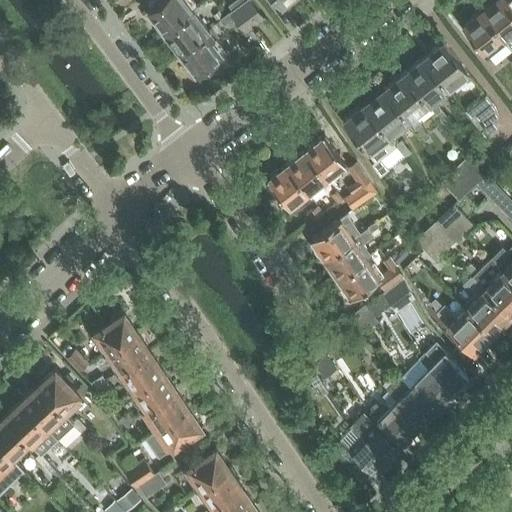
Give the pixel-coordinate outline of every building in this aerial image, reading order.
[(162,29),(192,7),(187,0),(152,0),(147,4),(149,6),(146,8),(162,29)] [(239,4),(244,0),(234,0),(228,5),(232,10),(239,4)] [(244,0),(239,4),(255,25),(264,18),(249,0),(244,0)] [(505,42),(511,36),(511,12),(502,0),(493,0),(481,10),(505,42)] [(511,0),(502,0),(511,12),(511,0)] [(246,32),(255,25),(239,4),(232,10),(223,17),(220,19),(223,23),(233,16),(246,32)] [(178,50),(208,28),(192,7),(162,29),(178,50)] [(487,56),(505,42),(481,10),(463,24),(487,56)] [(219,11),(213,15),(218,21),(220,19),(223,17),(219,11)] [(208,28),(178,50),(195,71),(197,70),(199,72),(211,63),(209,61),(224,49),(208,28)] [(422,56),(447,88),(468,71),(443,39),(422,56)] [(427,103),(447,88),(422,56),(402,71),(427,103)] [(407,119),(427,103),(402,71),(382,87),(407,119)] [(387,134),(407,119),(382,87),(362,102),(387,134)] [(486,136),(488,135),(490,131),(492,126),(493,122),(494,118),(494,111),(492,103),(485,94),(465,110),(486,136)] [(386,135),(387,134),(362,102),(341,119),(356,138),(354,140),(364,152),(366,151),(373,160),(370,162),(378,175),(386,169),(378,160),(395,146),(386,135)] [(434,113),(443,124),(449,120),(440,109),(434,113)] [(414,129),(423,140),(428,136),(419,125),(414,129)] [(304,148),(326,177),(345,162),(323,134),(304,148)] [(394,144),(403,155),(408,151),(400,140),(394,144)] [(468,171),(487,154),(478,144),(460,162),(468,171)] [(308,191),(326,177),(304,148),(286,163),(308,191)] [(479,182),(487,174),(497,164),(487,154),(468,171),(478,181),(479,182)] [(353,192),(369,181),(355,160),(346,166),(356,181),(349,186),(351,190),(353,192)] [(450,189),(468,171),(460,162),(441,180),(450,189)] [(307,192),(308,191),(286,163),(267,178),(289,206),(293,210),(311,196),(307,192)] [(477,181),(478,181),(468,171),(450,189),(459,198),(477,181)] [(478,181),(477,181),(511,216),(511,199),(487,174),(479,182),(478,181)] [(351,190),(342,196),(349,207),(375,190),(369,181),(353,192),(351,190)] [(338,201),(342,197),(336,189),(331,193),(338,201)] [(444,229),(463,212),(454,202),(435,220),(444,229)] [(313,220),(324,212),(318,205),(307,212),(313,220)] [(347,212),(310,237),(323,256),(359,232),(347,212)] [(444,229),(454,239),(472,222),(463,212),(444,229)] [(359,232),(323,256),(336,276),(367,255),(370,253),(363,243),(374,235),(371,231),(380,226),(376,220),(359,232)] [(424,248),(444,229),(435,220),(415,238),(424,248)] [(434,258),(454,239),(444,229),(424,248),(434,258)] [(511,278),(511,243),(495,261),(511,278)] [(367,255),(336,276),(349,296),(376,278),(384,287),(402,273),(390,255),(384,259),(389,268),(383,272),(374,260),(371,262),(367,255)] [(511,278),(495,261),(490,256),(477,270),(469,263),(463,269),(470,275),(471,274),(485,288),(511,313),(511,312),(511,278)] [(511,313),(485,288),(471,274),(470,275),(462,284),(463,285),(465,284),(477,296),(467,306),(493,331),(511,313)] [(389,302),(391,304),(409,290),(402,276),(385,289),(382,292),(389,302)] [(374,316),(391,304),(389,302),(382,292),(366,304),(374,316)] [(493,331),(467,306),(457,316),(444,304),(442,305),(435,298),(431,301),(440,317),(473,351),(493,331)] [(367,321),(374,316),(366,304),(350,316),(361,333),(371,326),(367,321)] [(103,352),(136,329),(120,306),(110,312),(113,317),(90,332),(103,352)] [(355,338),(361,333),(350,316),(338,325),(355,338)] [(116,371),(149,349),(136,329),(103,352),(116,371)] [(349,350),(338,333),(325,342),(336,358),(349,350)] [(419,356),(455,391),(468,378),(444,350),(434,340),(419,356)] [(67,343),(60,349),(66,355),(73,348),(67,343)] [(305,355),(312,364),(325,355),(318,346),(305,355)] [(66,356),(78,369),(88,362),(75,347),(66,356)] [(129,391),(162,368),(149,349),(116,371),(129,391)] [(314,363),(324,376),(336,367),(326,354),(314,363)] [(442,404),(455,391),(419,356),(406,369),(442,404)] [(37,383),(65,412),(82,396),(55,366),(37,383)] [(142,410),(175,387),(162,368),(129,391),(142,410)] [(392,380),(429,417),(442,404),(406,369),(399,376),(397,374),(392,380)] [(94,386),(105,379),(102,374),(91,382),(94,386)] [(320,381),(319,379),(316,374),(309,379),(314,385),(320,381)] [(105,379),(94,386),(99,391),(109,384),(105,379)] [(391,404),(417,429),(429,417),(392,380),(384,388),(385,389),(381,394),(391,404)] [(73,420),(65,412),(37,383),(21,398),(49,427),(58,437),(74,421),(73,420)] [(154,428),(188,406),(175,387),(142,410),(154,428)] [(31,443),(49,427),(21,398),(4,414),(31,443)] [(417,429),(391,404),(384,410),(375,401),(370,407),(372,408),(369,411),(376,418),(377,417),(404,443),(417,429)] [(154,428),(168,448),(201,426),(188,406),(154,428)] [(352,424),(388,459),(400,446),(364,410),(363,411),(352,423),(352,424)] [(120,425),(130,418),(127,413),(117,420),(120,425)] [(0,443),(15,459),(31,443),(4,414),(0,417),(0,443)] [(73,420),(74,421),(83,430),(85,428),(76,418),(73,420)] [(130,418),(120,425),(123,430),(134,423),(130,418)] [(352,424),(328,449),(359,480),(371,468),(375,472),(388,459),(352,424)] [(13,460),(15,459),(0,443),(0,490),(22,470),(13,460)] [(195,489),(229,467),(215,446),(181,468),(195,489)] [(40,452),(48,461),(51,458),(43,450),(40,452)] [(42,466),(48,461),(40,452),(34,458),(42,466)] [(135,485),(154,472),(144,457),(125,470),(135,485)] [(208,508),(242,486),(229,467),(195,489),(208,508)] [(499,490),(511,477),(504,469),(491,482),(499,490)] [(146,496),(167,482),(158,470),(138,484),(146,496)] [(210,511),(243,511),(254,505),(242,486),(208,508),(210,511)] [(126,511),(141,499),(132,488),(117,500),(126,511)] [(114,500),(105,509),(107,511),(124,511),(125,511),(114,500)] [(474,511),(477,510),(470,502),(460,511),(474,511)]
